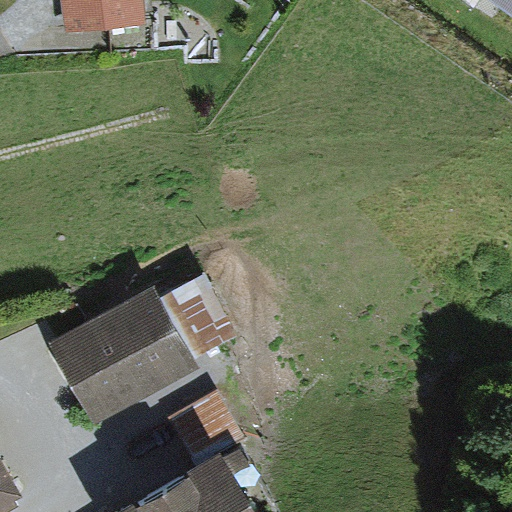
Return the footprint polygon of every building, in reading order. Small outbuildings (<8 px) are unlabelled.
[(61,0),(65,27),(147,17),(144,0),(61,0)] [(51,335),(104,428),(210,368),(200,351),(242,327),(207,265),(163,290),(155,277),(51,335)] [(220,432),(226,441),(245,431),(221,384),(170,411),(191,449),(220,432)] [(268,511),(226,441),(220,432),(191,449),(107,499),(115,511),(268,511)] [(0,502),(19,491),(15,485),(24,479),(0,439),(0,502)]
